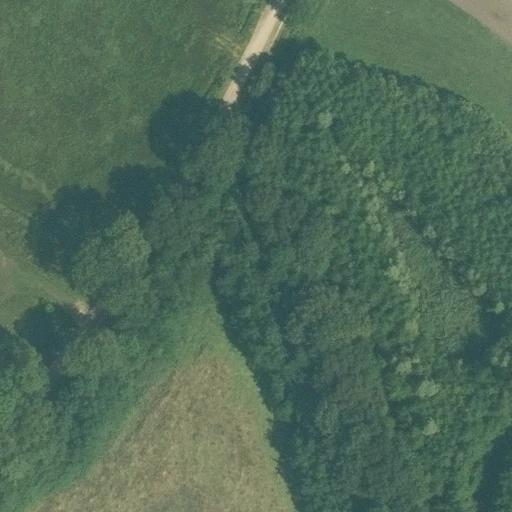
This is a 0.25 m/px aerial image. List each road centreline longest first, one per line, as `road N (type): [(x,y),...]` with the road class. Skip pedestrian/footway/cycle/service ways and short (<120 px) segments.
road 1 (track): [(96,310),(235,93),(279,0)]
road 2 (track): [(0,440),(96,310)]
